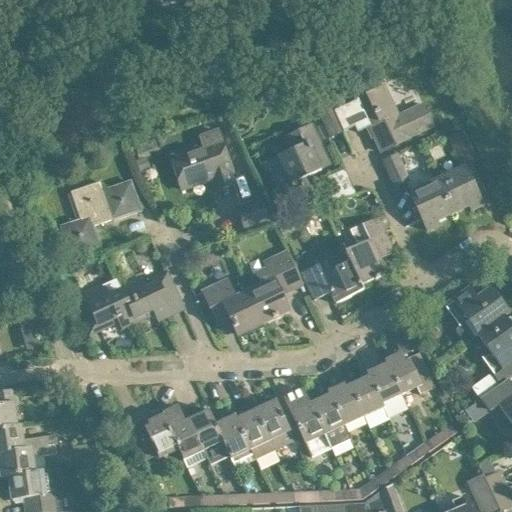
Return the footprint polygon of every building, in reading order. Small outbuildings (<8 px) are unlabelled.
[(319,81),(296,91),(306,113),(316,108),(330,138),(343,132),(333,112),(329,102),(319,81)] [(365,97),(345,107),(354,127),(357,133),(370,126),(375,138),(374,138),(381,153),(408,140),(407,138),(432,127),(422,106),(397,117),(383,87),(364,96),(365,97)] [(340,97),(329,102),(333,112),(343,132),(354,127),(345,107),(340,97)] [(330,166),(319,143),(311,125),(284,138),(290,152),(264,164),(282,202),(309,189),(304,178),(321,170),(330,166)] [(233,185),(229,173),(232,173),(221,140),(218,131),(200,137),(203,147),(170,158),(180,187),(212,175),(217,190),(233,185)] [(462,165),(474,159),(463,134),(450,140),(462,165)] [(396,156),(383,162),(395,187),(408,181),(396,156)] [(145,157),(136,160),(140,170),(148,167),(145,157)] [(471,211),(482,206),(464,168),(437,181),(452,214),(469,206),(471,211)] [(327,179),(336,199),(355,191),(345,171),(327,179)] [(435,222),(452,214),(437,181),(409,194),(427,232),(438,227),(435,222)] [(130,183),(103,192),(100,183),(70,193),(80,221),(61,228),(71,256),(99,246),(93,227),(140,211),(130,183)] [(260,201),(237,209),(244,229),(267,222),(260,201)] [(315,201),(299,207),(302,214),(318,208),(315,201)] [(358,247),(344,254),(363,292),(363,291),(361,287),(374,281),(375,282),(379,280),(379,279),(386,276),(377,256),(391,250),(382,231),(377,219),(350,231),(358,247)] [(294,221),(279,228),(284,237),(298,230),(294,221)] [(318,266),(301,274),(314,301),(330,293),(335,305),(363,292),(344,254),(342,248),(332,253),(330,258),(335,268),(322,274),(318,266)] [(262,286),(249,292),(263,324),(288,312),(280,295),(302,285),(287,253),(268,262),(271,268),(257,274),(262,286)] [(139,278),(119,287),(135,320),(153,311),(158,322),(173,315),(165,300),(176,295),(167,274),(142,285),(139,278)] [(116,280),(72,301),(82,321),(92,316),(98,328),(117,319),(122,330),(137,323),(135,320),(119,287),(116,280)] [(237,336),(263,324),(249,292),(234,299),(226,281),(226,282),(203,293),(203,294),(218,325),(219,324),(216,316),(226,311),(237,336)] [(469,288),(447,303),(444,306),(459,327),(456,329),(456,332),(464,345),(508,313),(490,289),(476,299),(469,288)] [(483,388),(488,394),(506,381),(511,376),(511,329),(503,317),(508,314),(508,313),(464,345),(478,335),(491,354),(483,360),(496,378),(483,388)] [(32,319),(17,323),(21,337),(36,332),(32,319)] [(400,354),(385,361),(401,396),(416,389),(419,396),(435,388),(418,354),(419,357),(405,363),(400,354)] [(382,405),(401,396),(385,361),(384,362),(385,365),(367,374),(383,408),(384,408),(382,405)] [(364,418),(383,408),(367,374),(366,374),(368,378),(349,386),(364,418)] [(511,388),(506,381),(488,394),(481,399),(490,412),(499,406),(511,424),(511,388)] [(348,383),(328,392),(344,427),(364,418),(349,386),(348,383)] [(299,392),(283,400),(304,445),(311,460),(332,451),(310,405),(308,401),(303,390),(299,392)] [(17,405),(15,391),(0,392),(0,430),(20,427),(20,426),(16,427),(13,406),(17,405)] [(351,442),(344,427),(328,392),(327,393),(329,396),(310,405),(332,451),(351,442)] [(275,401),(255,411),(275,452),(295,443),(275,401)] [(188,470),(207,461),(189,421),(184,423),(177,407),(162,414),(160,409),(159,409),(183,461),(185,465),(188,470)] [(183,461),(159,409),(148,414),(146,410),(124,420),(144,462),(157,456),(159,460),(178,451),(183,461)] [(255,462),(234,416),(215,425),(209,411),(208,412),(230,458),(236,471),(255,462)] [(235,416),(234,416),(255,462),(275,452),(255,411),(236,420),(235,416)] [(210,467),(230,458),(208,412),(189,421),(207,461),(209,465),(210,467)] [(20,427),(0,430),(0,454),(55,446),(57,446),(55,436),(46,438),(22,441),(20,427)] [(428,454),(441,444),(437,435),(424,445),(428,454)] [(0,471),(1,478),(34,473),(32,459),(56,456),(55,446),(0,454),(0,471)] [(91,447),(71,450),(74,465),(74,467),(94,464),(91,447)] [(406,458),(410,466),(423,457),(419,448),(406,458)] [(406,470),(404,465),(402,461),(388,470),(392,479),(406,470)] [(62,469),(34,473),(1,478),(1,479),(8,478),(12,501),(24,500),(25,511),(62,511),(61,498),(63,498),(63,479),(62,469)] [(511,500),(499,473),(485,480),(498,509),(499,511),(500,511),(511,506),(511,500)] [(375,492),(388,482),(384,474),(371,483),(375,492)] [(468,483),(481,511),(491,511),(498,509),(485,480),(483,476),(468,483)] [(402,511),(393,484),(379,493),(386,511),(402,511)] [(350,491),(355,501),(362,501),(370,495),(366,486),(359,491),(350,491)] [(327,502),(344,501),(340,492),(323,493),(327,502)] [(299,503),(316,502),(312,493),(294,494),(299,503)] [(386,511),(379,493),(364,504),(343,506),(343,511),(386,511)] [(275,504),(293,503),(288,494),(271,495),(275,504)] [(252,505),(269,505),(265,495),(248,496),(252,505)] [(229,506),(246,505),(241,496),(224,497),(229,506)] [(222,507),(218,497),(201,498),(205,507),(222,507)] [(456,511),(470,511),(464,497),(452,502),(456,511)] [(201,498),(178,499),(182,508),(205,507),(201,498)]
